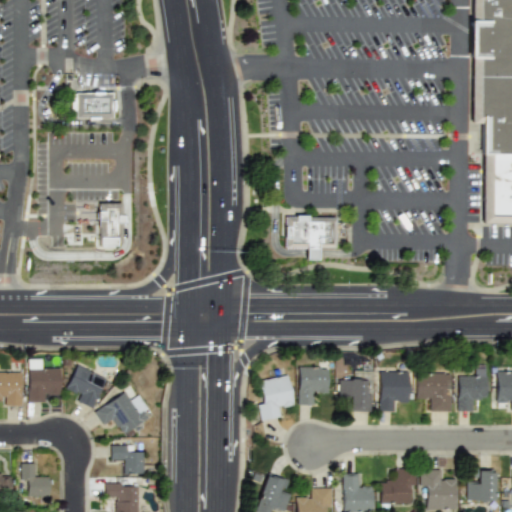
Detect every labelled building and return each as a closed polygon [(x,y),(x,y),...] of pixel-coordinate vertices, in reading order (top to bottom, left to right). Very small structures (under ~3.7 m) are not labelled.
[(511,156),(480,156),(473,156),(473,0),(511,0),(511,156)] [(114,118),(76,118),(76,93),(114,93),(114,118)] [(511,156),(480,156),(480,224),(511,224),(511,156)] [(120,203),(95,203),(96,246),(114,246),(113,223),(120,223),(120,203)] [(333,250),(315,250),(315,259),(315,262),(304,262),(304,259),(304,250),(283,250),(283,219),(333,220),(333,250)] [(483,398),(484,365),(472,364),(472,376),(455,375),(454,411),(469,411),(470,398),(483,398)] [(74,401),(90,408),(103,377),(73,365),(63,389),(77,395),(74,401)] [(325,367),(295,367),(295,405),(310,405),(310,393),(325,392),(325,367)] [(494,402),(507,402),(508,411),(511,410),(511,370),(493,371),(494,402)] [(0,371),(0,399),(1,400),(1,405),(18,406),(19,372),(0,371)] [(405,402),(406,372),(376,371),(376,411),(392,411),(392,402),(405,402)] [(413,398),(427,398),(427,411),(448,411),(448,374),(413,373),(413,398)] [(278,417),(276,408),(291,405),(285,375),(256,381),(260,404),(255,405),(258,420),(278,417)] [(368,392),(364,392),(364,380),(336,379),(336,397),(348,397),(347,411),(368,411),(368,392)] [(100,425),(110,419),(120,434),(148,416),(135,396),(128,400),(122,392),(92,411),(100,425)] [(131,445),(108,446),(108,459),(121,459),(121,473),(141,473),(140,452),(131,452),(131,445)] [(46,496),(47,477),(32,477),(32,463),(18,463),(18,479),(25,479),(24,496),(46,496)] [(406,504),(407,484),(412,485),(412,468),(391,468),(391,481),(378,480),(377,503),(406,504)] [(423,486),(422,510),(452,510),(453,479),(437,479),(438,470),(416,469),(416,486),(423,486)] [(464,501),(493,501),(492,470),(470,471),(471,481),(463,481),(464,501)] [(285,479),(264,473),(252,511),(267,511),(269,508),(282,511),(287,494),(281,492),(285,479)] [(339,511),(369,511),(370,486),(355,486),(355,474),(340,473),(339,511)] [(134,511),(135,484),(102,484),(101,497),(113,497),(112,511),(134,511)] [(292,511),(321,511),(322,506),(329,506),(328,487),(307,488),(307,497),(292,497),(292,511)]
